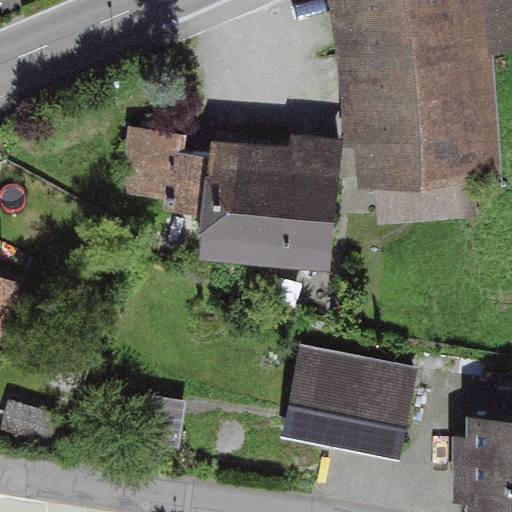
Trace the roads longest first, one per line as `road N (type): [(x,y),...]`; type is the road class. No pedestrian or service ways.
road 1 (residential): [(0,472),(284,511)]
road 2 (tertiary): [(162,0),(0,67)]
